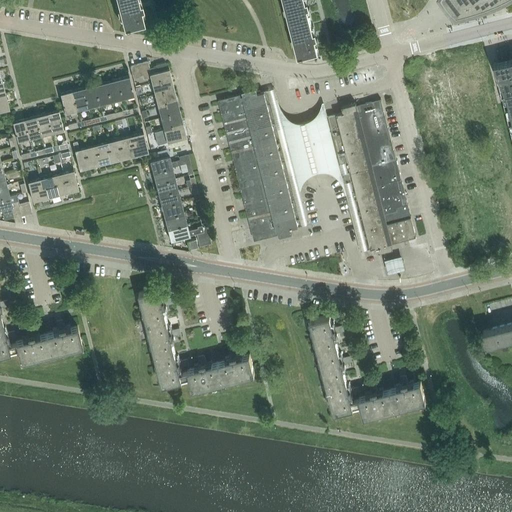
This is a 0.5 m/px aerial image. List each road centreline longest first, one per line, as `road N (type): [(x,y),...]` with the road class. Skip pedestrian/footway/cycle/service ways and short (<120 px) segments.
road 1 (residential): [(449,284),(390,54)]
road 2 (residential): [(228,272),(178,51)]
road 3 (tertiary): [(449,284),(371,295),(228,272)]
road 4 (residential): [(390,54),(305,72),(178,51)]
road 5 (residential): [(178,51),(0,22)]
road 6 (tertiary): [(130,256),(0,234)]
road 7 (residential): [(511,23),(390,54)]
